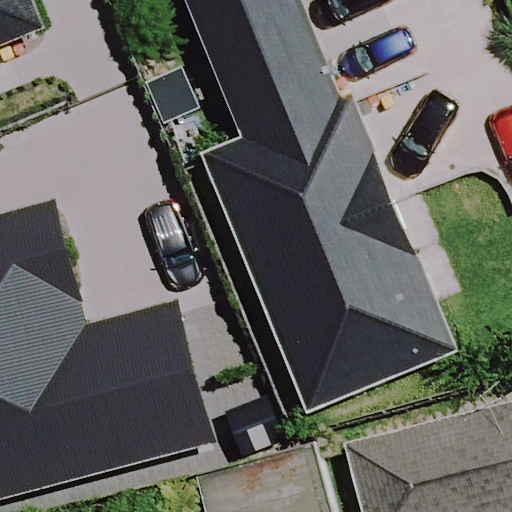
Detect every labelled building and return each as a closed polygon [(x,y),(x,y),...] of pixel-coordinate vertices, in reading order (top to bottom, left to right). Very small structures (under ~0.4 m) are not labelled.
[(0,0),(0,56),(39,41),(22,0),(0,0)] [(176,0),(243,164),(341,125),(300,23),(356,0),(176,0)] [(511,135),(511,87),(480,2),(368,44),(416,171),(511,135)] [(207,271),(161,164),(13,227),(59,334),(207,271)] [(326,300),(292,231),(242,255),(276,325),(326,300)] [(0,354),(26,345),(0,274),(0,354)] [(511,511),(511,408),(340,451),(354,511),(511,511)] [(318,511),(306,454),(190,481),(196,511),(318,511)]
